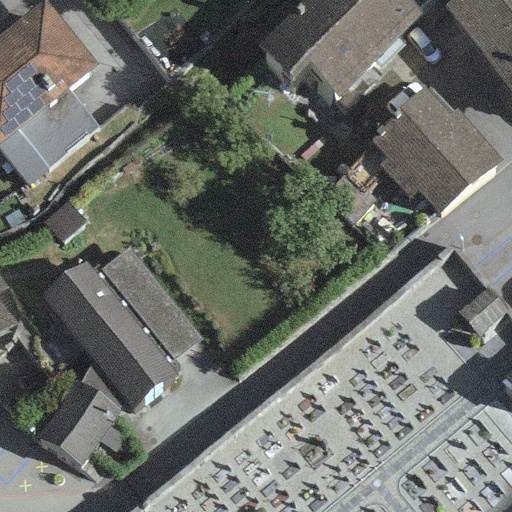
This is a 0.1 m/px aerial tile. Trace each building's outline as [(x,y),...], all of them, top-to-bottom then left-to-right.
[(434,0),(302,0),(257,46),(292,82),(308,65),(341,97),(424,13),(422,12),(434,0)] [(511,0),(453,0),(444,8),(511,90),(511,0)] [(39,20),(0,52),(0,160),(92,84),(39,20)] [(429,86),(368,140),(386,160),(378,167),(409,201),(418,193),(437,215),(502,159),(457,108),(452,113),(429,86)] [(129,248),(100,272),(174,362),(201,340),(129,248)] [(125,403),(130,408),(179,368),(174,362),(100,272),(96,275),(84,260),(38,296),(93,363),(125,403)] [(0,332),(25,320),(0,279),(0,332)] [(506,319),(485,295),(456,319),(477,343),(506,319)] [(93,363),(81,382),(122,408),(125,403),(93,363)] [(120,411),(75,381),(37,438),(83,468),(120,411)]
